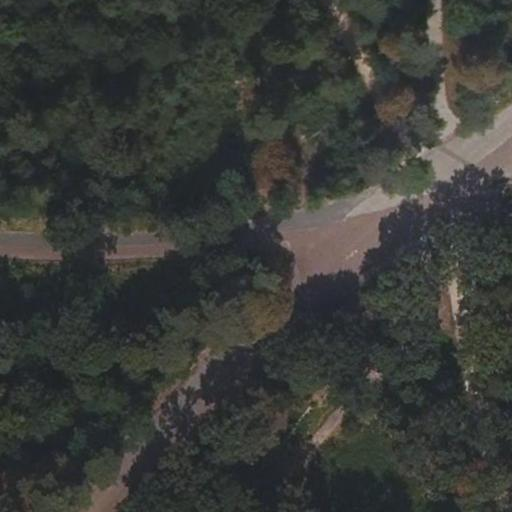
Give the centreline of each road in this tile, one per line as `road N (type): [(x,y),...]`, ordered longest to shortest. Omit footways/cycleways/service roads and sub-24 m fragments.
road 1 (track): [(507,511),(435,179)]
road 2 (track): [(435,179),(316,0)]
road 3 (track): [(435,179),(434,0)]
road 4 (track): [(511,307),(435,179)]
